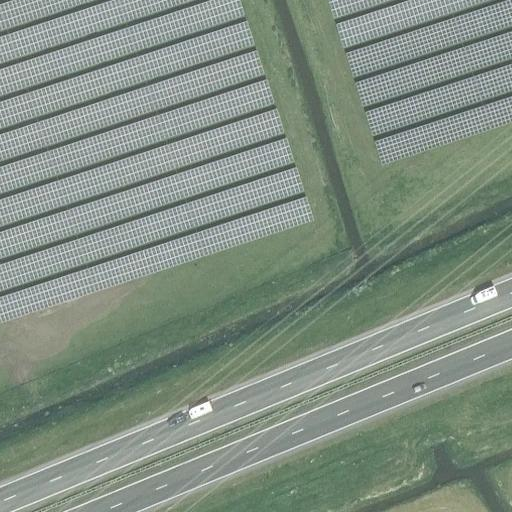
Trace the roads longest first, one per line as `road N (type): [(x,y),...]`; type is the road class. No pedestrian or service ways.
road 1 (trunk): [(511,293),(0,503)]
road 2 (trunk): [(103,511),(511,344)]
